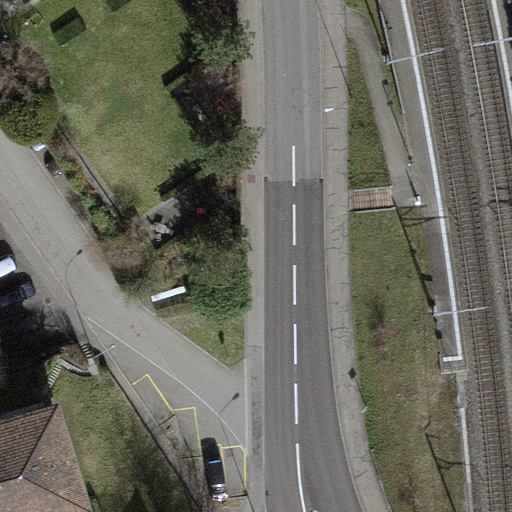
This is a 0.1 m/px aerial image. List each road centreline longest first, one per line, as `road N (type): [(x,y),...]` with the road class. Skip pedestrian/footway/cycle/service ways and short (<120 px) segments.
road 1 (secondary): [(296,420),(294,0)]
road 2 (residential): [(0,152),(92,289),(173,357),(255,407),(296,420)]
